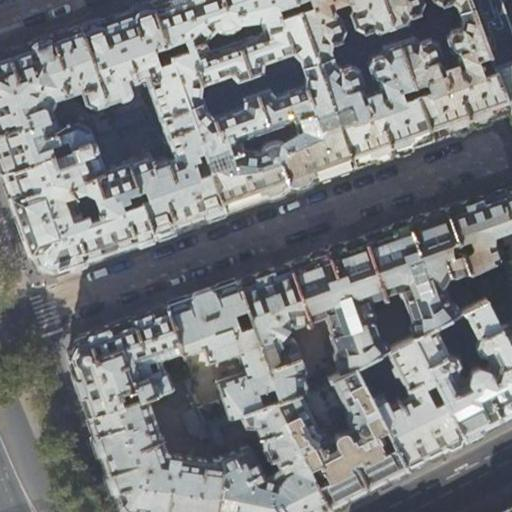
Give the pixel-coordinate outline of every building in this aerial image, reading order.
[(150,0),(115,12),(80,25),(106,101),(126,94),(129,92),(129,90),(129,87),(128,82),(143,77),(157,115),(187,105),(169,54),(165,44),(150,0)] [(277,6),(295,0),(150,0),(165,44),(183,38),(187,48),(169,54),(187,105),(203,99),(200,91),(201,82),(229,72),(236,78),(261,70),(263,60),(291,50),(299,58),(301,65),(316,59),(298,9),(280,15),(277,6)] [(295,0),(309,0),(311,4),(298,9),(316,59),(331,54),(329,48),(330,41),(340,38),(344,29),(339,14),(333,11),(332,7),(333,2),(338,0),(346,0),(349,1),(350,6),(348,11),(353,26),(361,30),(371,26),(378,31),(392,27),(382,0),(295,0)] [(382,0),(392,27),(405,22),(409,13),(418,11),(421,2),(420,0),(433,0),(438,3),(447,0),(449,0),(455,5),(457,11),(471,6),(468,0),(382,0)] [(511,0),(468,0),(471,6),(488,52),(494,68),(509,110),(511,116),(511,0)] [(488,52),(471,6),(457,11),(459,17),(458,24),(448,28),(444,37),(449,51),(455,54),(456,58),(454,63),(443,67),(439,64),(437,59),(440,54),(435,40),(426,35),(417,38),(409,33),(396,38),(412,83),(424,79),(427,88),(415,93),(431,137),(474,122),(509,110),(494,68),(482,72),(476,56),(488,52)] [(106,101),(80,25),(22,45),(0,52),(0,169),(0,171),(92,138),(87,125),(74,118),(57,125),(51,110),(39,104),(43,102),(44,100),(45,94),(52,97),(79,88),(83,101),(93,105),(106,101)] [(334,61),(331,54),(316,59),(334,111),(346,106),(350,115),(337,120),(353,164),(394,150),(431,137),(415,93),(403,96),(400,88),(412,83),(396,38),(383,43),(380,51),(370,54),(366,63),(372,78),(377,80),(378,85),(377,90),(366,94),(361,91),(360,87),(362,81),(358,67),(349,62),(339,65),(334,61)] [(241,94),(240,104),(212,114),(205,106),(203,99),(187,105),(205,157),(223,151),(226,161),(209,168),(224,210),(289,187),(353,164),(337,120),(320,126),(316,117),(334,111),(316,59),(301,65),(304,73),(303,82),(275,92),(268,85),(241,94)] [(205,157),(187,105),(157,115),(170,153),(153,159),(151,155),(149,156),(148,151),(126,158),(136,188),(142,186),(145,195),(139,197),(153,236),(188,223),(224,210),(209,168),(205,157)] [(0,171),(20,226),(31,259),(36,263),(41,267),(52,270),(53,271),(97,255),(153,236),(139,197),(136,188),(126,158),(110,164),(100,161),(92,138),(0,171)] [(511,182),(486,192),(444,206),(466,265),(496,254),(490,236),(491,231),(511,224),(511,182)] [(403,221),(363,235),(383,292),(398,287),(410,319),(406,325),(411,334),(413,333),(434,322),(458,310),(454,299),(448,297),(444,285),(448,274),(451,274),(467,268),(466,265),(444,206),(403,221)] [(319,251),(288,261),(309,318),(325,313),(332,332),(330,334),(336,350),(335,357),(340,370),(354,362),(364,357),(385,346),(388,345),(385,338),(379,332),(373,316),(374,309),(370,297),(383,292),(363,235),(327,248),(319,251)] [(511,248),(496,254),(466,265),(467,268),(479,299),(485,296),(511,347),(511,248)] [(264,270),(237,280),(245,304),(251,320),(277,396),(299,388),(301,387),(303,382),(300,372),(302,367),(292,338),(286,336),(281,338),(279,332),(290,322),(296,323),(309,318),(288,261),(264,270)] [(245,304),(237,280),(200,293),(166,304),(181,348),(182,351),(201,344),(207,359),(238,349),(244,367),(215,377),(222,396),(195,405),(196,407),(203,421),(230,412),(237,409),(273,397),(277,396),(251,320),(239,324),(233,309),(245,304)] [(448,351),(434,322),(413,333),(465,437),(501,419),(511,413),(511,347),(485,296),(479,299),(463,307),(477,335),(474,343),(478,351),(487,354),(489,359),(486,366),(476,363),(470,366),(467,376),(460,374),(457,367),(460,360),(456,353),(448,351)] [(181,348),(166,304),(119,321),(78,336),(67,358),(73,375),(87,414),(145,393),(171,384),(167,371),(156,366),(154,367),(152,359),(181,348)] [(465,437),(413,333),(411,334),(401,338),(388,345),(385,346),(407,390),(387,400),(380,387),(369,392),(407,466),(429,455),(465,437)] [(374,378),(364,357),(354,362),(364,383),(374,378)] [(364,383),(354,362),(340,370),(330,375),(346,407),(342,409),(348,422),(346,428),(343,429),(339,430),(337,431),(334,434),(327,432),(321,419),(317,421),(299,388),(277,396),(273,397),(328,506),(367,487),(407,466),(369,392),(364,383)] [(164,447),(145,393),(87,414),(94,433),(106,469),(117,500),(120,504),(122,507),(124,508),(131,510),(144,511),(214,511),(221,462),(218,455),(216,457),(211,456),(203,458),(172,453),(164,447)] [(261,445),(244,442),(218,455),(221,462),(214,511),(317,511),(328,506),(273,397),(237,409),(244,422),(256,424),(262,437),(261,445)] [(208,434),(203,421),(196,407),(184,413),(182,417),(190,433),(194,435),(198,433),(200,438),(208,434)] [(234,420),(230,412),(203,421),(208,434),(215,447),(224,443),(216,426),(234,420)]
